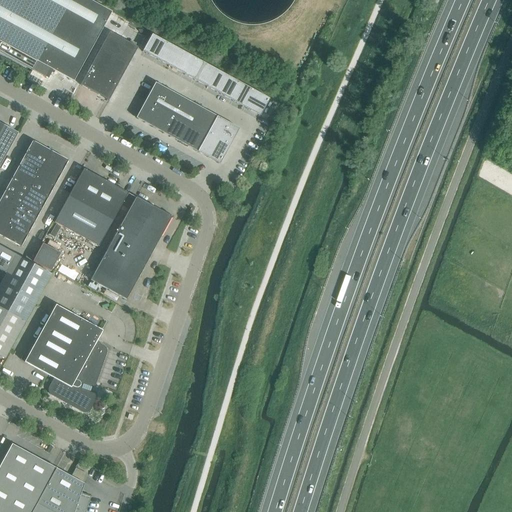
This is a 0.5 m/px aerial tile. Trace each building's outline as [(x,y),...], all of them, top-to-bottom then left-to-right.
[(112,12),(88,0),(0,0),(0,52),(57,84),(62,76),(74,82),(112,12)] [(137,49),(109,33),(79,86),(108,102),(137,49)] [(151,35),(142,52),(260,117),(269,99),(151,35)] [(141,110),(136,118),(220,165),(239,129),(155,83),(140,110),(141,110)] [(0,166),(18,133),(0,123),(0,166)] [(32,141),(29,148),(25,154),(43,164),(47,158),(50,151),(32,141)] [(50,151),(47,158),(43,164),(61,174),(68,161),(50,151)] [(25,154),(22,160),(19,166),(36,176),(40,170),(43,164),(25,154)] [(43,164),(40,170),(36,176),(54,186),(61,174),(43,164)] [(19,166),(15,172),(12,179),(30,188),(33,182),(36,176),(19,166)] [(83,169),(69,196),(113,220),(128,193),(83,169)] [(36,176),(33,182),(30,188),(48,198),(54,186),(36,176)] [(12,179),(9,185),(5,191),(23,201),(26,195),(30,188),(12,179)] [(30,188),(26,195),(23,201),(41,210),(48,198),(30,188)] [(5,191),(2,197),(0,200),(0,203),(16,213),(20,207),(23,201),(5,191)] [(113,220),(69,196),(54,223),(99,247),(113,220)] [(90,280),(126,300),(169,221),(168,215),(136,198),(90,280)] [(23,201),(20,207),(16,213),(34,223),(41,210),(23,201)] [(0,203),(0,219),(9,225),(13,219),(16,213),(0,203)] [(16,213),(13,219),(9,225),(27,235),(34,223),(16,213)] [(0,219),(0,236),(3,238),(6,231),(9,225),(0,219)] [(9,225),(6,231),(3,238),(21,247),(27,235),(9,225)] [(33,262),(50,272),(60,254),(42,244),(33,262)] [(0,270),(6,273),(0,284),(0,356),(5,359),(51,274),(0,246),(0,270)] [(107,353),(107,352),(107,351),(106,350),(106,349),(106,348),(105,347),(104,347),(103,346),(96,342),(102,331),(56,305),(24,362),(54,378),(49,388),(48,389),(48,390),(48,391),(48,392),(49,393),(49,394),(50,394),(50,395),(51,395),(52,396),(82,413),(83,413),(84,413),(85,413),(86,413),(87,413),(88,412),(89,412),(90,411),(90,410),(91,410),(95,397),(95,396),(95,395),(94,394),(93,393),(93,392),(97,394),(98,390),(91,388),(92,386),(92,387),(93,387),(94,386),(95,386),(95,385),(96,385),(107,353)] [(56,468),(12,444),(0,465),(0,511),(31,511),(37,503),(46,486),(56,468)] [(74,478),(56,468),(46,486),(64,496),(74,478)] [(84,484),(74,478),(64,496),(46,486),(37,503),(53,511),(85,511),(91,497),(81,493),(84,484)] [(53,511),(37,503),(31,511),(53,511)]
